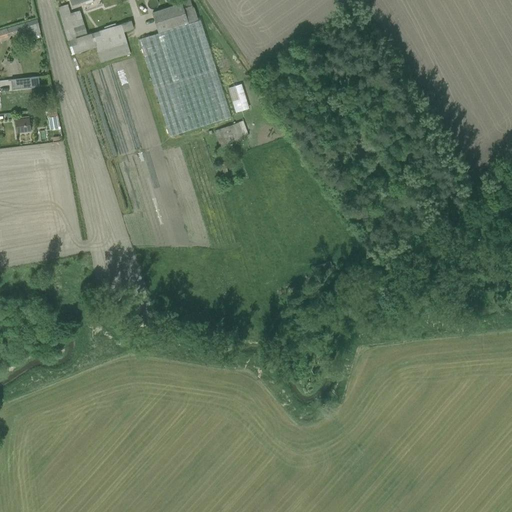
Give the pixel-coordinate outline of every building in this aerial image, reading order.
[(151,13),(157,33),(198,20),(194,7),(192,8),(189,0),(185,0),(180,2),(181,3),(151,13)] [(57,7),(72,56),(95,48),(100,64),(131,54),(123,31),(133,29),(131,21),(86,34),(79,10),(69,14),(67,4),(57,7)] [(0,39),(27,31),(30,41),(41,38),(37,20),(0,29),(0,39)] [(146,39),(176,130),(186,128),(230,117),(200,21),(146,39)] [(125,59),(93,68),(98,85),(88,88),(97,121),(101,120),(100,116),(104,114),(101,102),(98,93),(115,89),(117,97),(125,95),(127,104),(132,102),(131,97),(132,96),(130,92),(134,91),(125,59)] [(12,89),(39,87),(38,77),(11,80),(12,89)] [(240,84),(227,88),(235,113),(249,109),(240,84)] [(50,130),(58,129),(56,117),(48,118),(50,130)] [(29,119),(15,120),(16,133),(30,131),(29,119)] [(243,121),(214,132),(220,147),(248,137),(243,121)] [(363,146),(353,141),(348,150),(349,151),(347,153),(348,154),(348,155),(349,156),(352,152),(357,155),(363,146)] [(225,182),(229,181),(225,163),(220,163),(225,182)] [(331,266),(330,262),(313,267),(315,275),(337,268),(336,264),(331,266)]
